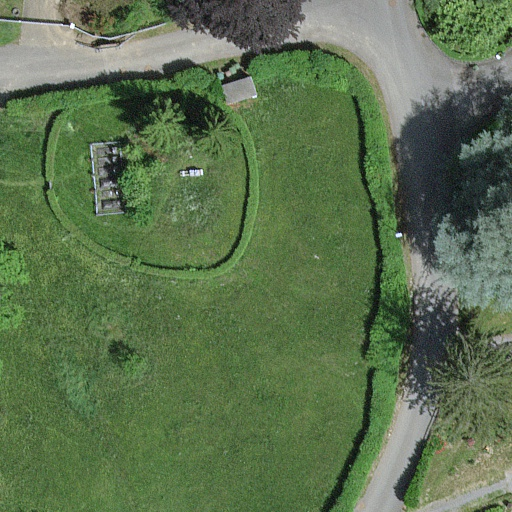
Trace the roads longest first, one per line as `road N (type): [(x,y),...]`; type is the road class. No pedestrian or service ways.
road 1 (residential): [(369,511),(412,417),(427,354),(421,189),(390,3)]
road 2 (residential): [(0,66),(110,59),(390,3)]
